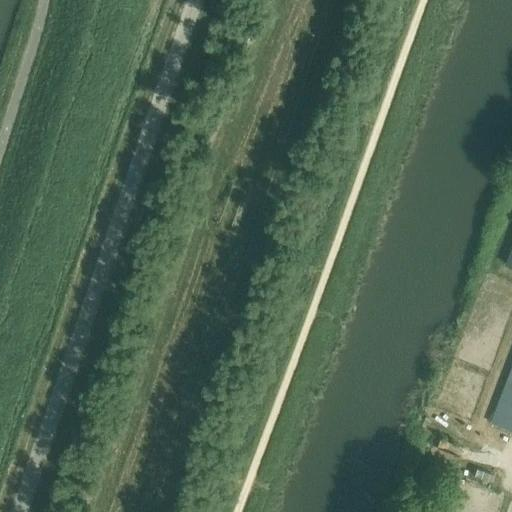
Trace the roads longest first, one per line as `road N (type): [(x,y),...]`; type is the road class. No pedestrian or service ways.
road 1 (unclassified): [(18,511),(194,0)]
road 2 (unclassified): [(0,147),(43,0)]
